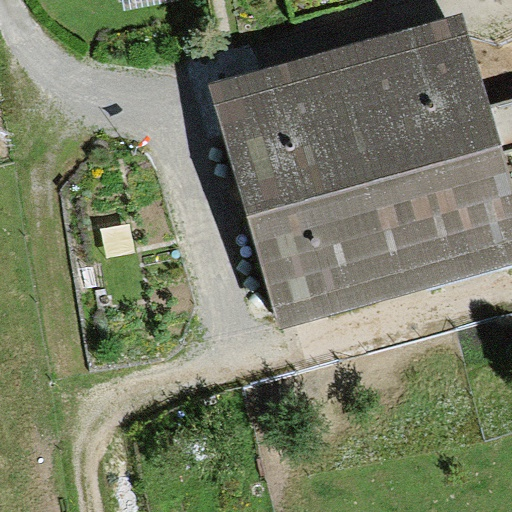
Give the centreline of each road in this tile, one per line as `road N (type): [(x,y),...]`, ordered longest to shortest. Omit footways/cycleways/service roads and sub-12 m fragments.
road 1 (unknown): [(175,98),(492,10)]
road 2 (residential): [(12,0),(52,62),(110,98),(175,98)]
